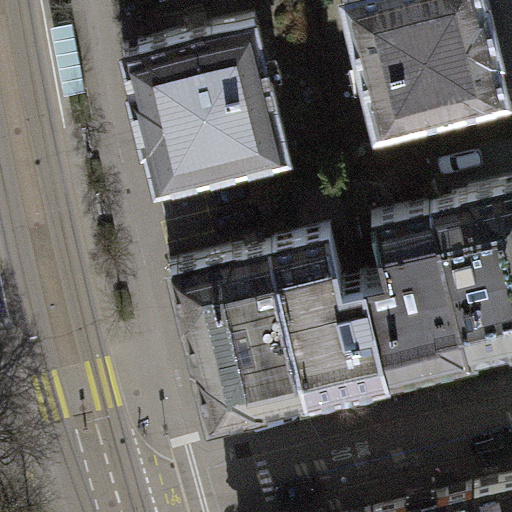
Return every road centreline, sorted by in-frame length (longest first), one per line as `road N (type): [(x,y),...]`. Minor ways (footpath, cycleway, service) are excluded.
road 1 (tertiary): [(0,78),(66,386),(117,511)]
road 2 (residential): [(511,419),(144,511)]
